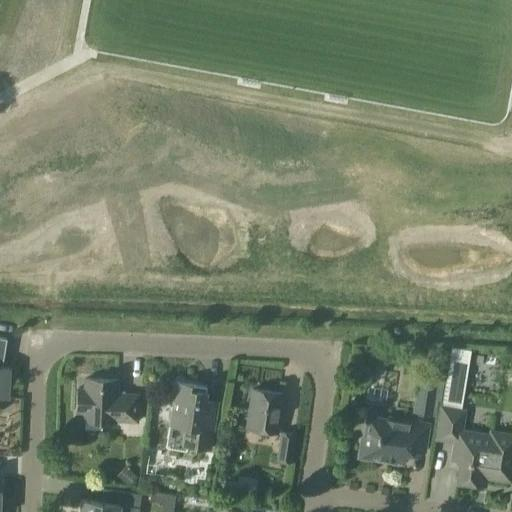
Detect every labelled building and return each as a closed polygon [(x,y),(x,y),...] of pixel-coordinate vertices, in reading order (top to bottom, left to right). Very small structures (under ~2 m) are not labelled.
[(9,367),(1,367),(6,337),(0,336),(0,396),(7,397),(9,367)] [(496,388),(511,389),(511,351),(500,351),(499,366),(498,366),(496,388)] [(417,376),(412,410),(435,413),(438,397),(440,398),(443,380),(417,376)] [(116,392),(117,379),(84,377),(84,387),(77,387),(76,411),(83,412),(83,416),(101,416),(101,420),(115,421),(115,420),(136,421),(138,393),(116,392)] [(206,386),(176,381),(170,423),(185,425),(182,444),(209,448),(213,421),(201,419),(206,386)] [(276,432),(282,393),(252,388),(246,427),(276,432)] [(460,459),(456,480),(484,484),(485,476),(509,480),(511,458),(511,434),(490,431),(490,435),(460,430),(463,410),(441,407),(437,437),(454,440),(453,451),(454,451),(456,451),(460,457),(460,459)] [(405,448),(424,451),(429,422),(403,418),(402,427),(387,424),(384,421),(367,418),(368,416),(367,415),(363,435),(361,436),(358,456),(402,463),(405,448)] [(294,434),(280,432),(276,459),(289,461),(294,434)] [(81,498),(78,511),(135,511),(138,492),(112,489),(110,502),(81,498)]
